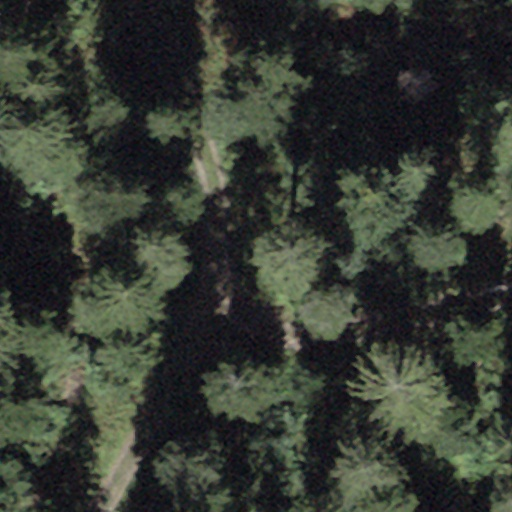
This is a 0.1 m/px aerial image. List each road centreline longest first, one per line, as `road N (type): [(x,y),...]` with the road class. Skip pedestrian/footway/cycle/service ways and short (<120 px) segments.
road 1 (track): [(147,0),(218,184),(224,263),(198,352),(99,511)]
road 2 (track): [(198,352),(511,301)]
